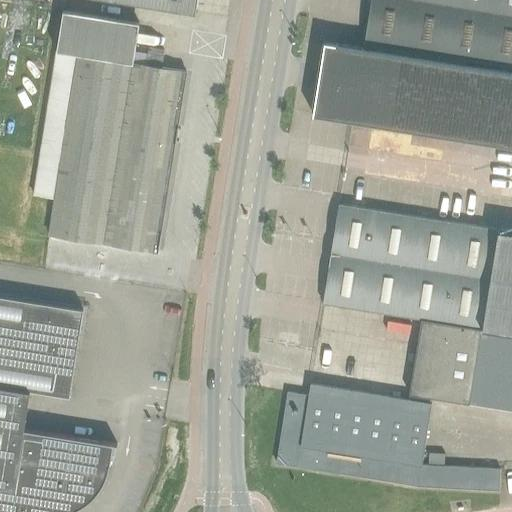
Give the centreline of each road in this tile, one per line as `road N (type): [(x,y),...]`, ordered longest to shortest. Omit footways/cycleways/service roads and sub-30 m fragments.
road 1 (tertiary): [(240,511),(238,359),(291,0)]
road 2 (tertiary): [(264,0),(219,286),(212,511)]
